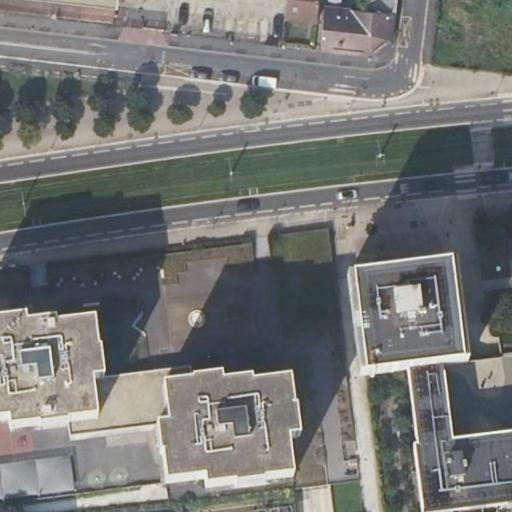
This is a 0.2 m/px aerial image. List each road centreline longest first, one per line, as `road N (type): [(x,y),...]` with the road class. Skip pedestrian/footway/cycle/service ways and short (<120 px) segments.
road 1 (secondary): [(511,108),(0,173)]
road 2 (secondary): [(0,246),(511,181)]
road 3 (residential): [(419,0),(410,71),(391,80),(0,41)]
